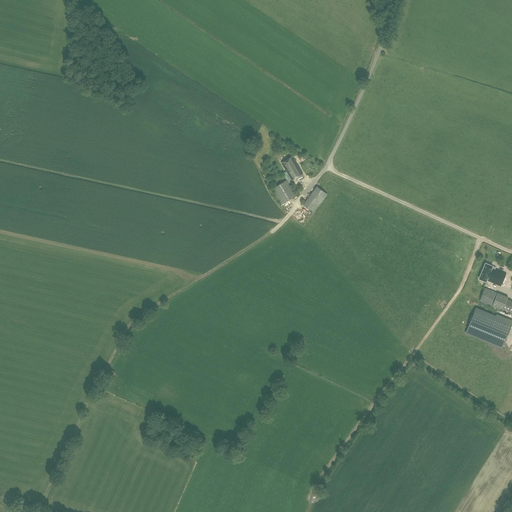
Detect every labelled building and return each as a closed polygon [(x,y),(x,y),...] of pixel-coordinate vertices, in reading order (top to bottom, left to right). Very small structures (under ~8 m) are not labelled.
[(292,180),(303,173),(293,156),(282,163),(292,180)] [(296,196),(287,180),(273,188),(282,204),(296,196)] [(304,204),(314,212),(327,194),(317,186),(304,204)] [(486,282),(487,280),(501,286),(506,274),(495,269),(496,267),(486,263),(479,279),(486,282)] [(496,293),(485,288),(480,301),(491,306),(496,293)] [(492,306),(511,314),(511,300),(507,299),(508,297),(498,293),(492,306)] [(466,333),(502,348),(511,323),(511,320),(497,314),(496,316),(476,308),(466,333)]
